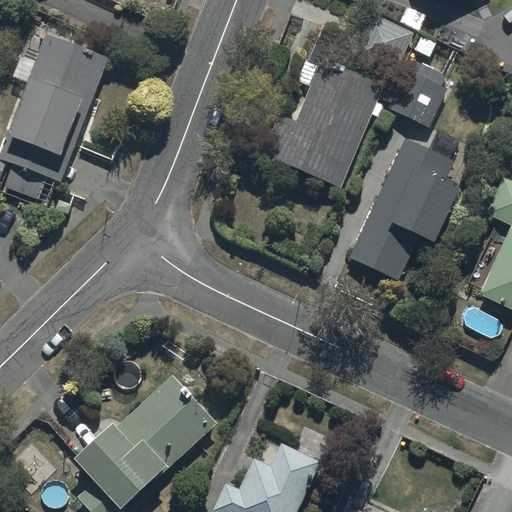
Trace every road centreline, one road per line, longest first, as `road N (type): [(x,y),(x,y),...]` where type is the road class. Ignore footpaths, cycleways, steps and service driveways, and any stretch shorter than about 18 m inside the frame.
road 1 (residential): [(511,426),(122,247)]
road 2 (residential): [(234,0),(122,247)]
road 3 (residential): [(122,247),(0,371)]
